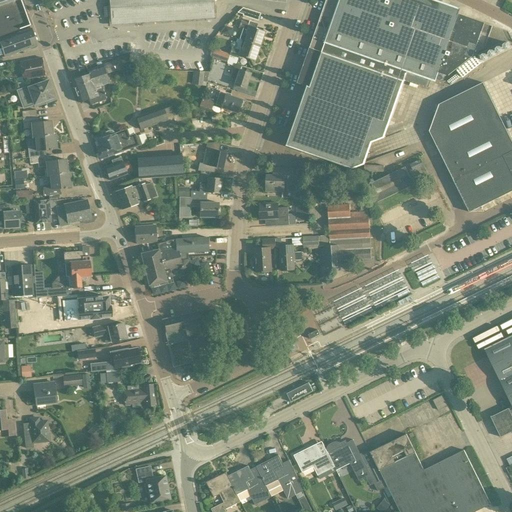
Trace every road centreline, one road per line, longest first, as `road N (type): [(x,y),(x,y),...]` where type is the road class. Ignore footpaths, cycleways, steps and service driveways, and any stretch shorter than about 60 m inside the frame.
road 1 (residential): [(236,289),(241,176),(298,0)]
road 2 (unclassified): [(256,295),(354,282),(511,204)]
road 3 (unclassified): [(191,451),(208,452),(433,345)]
road 4 (tertiary): [(114,227),(33,0)]
road 5 (tertiary): [(171,398),(114,227)]
road 6 (unclassified): [(511,506),(433,345)]
road 7 (residential): [(256,295),(252,356),(171,398)]
